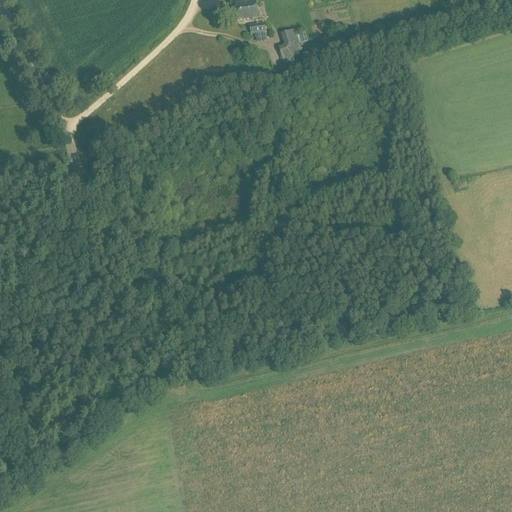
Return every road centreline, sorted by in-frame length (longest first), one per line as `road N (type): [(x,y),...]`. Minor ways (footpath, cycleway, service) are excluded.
road 1 (tertiary): [(0,325),(60,249),(77,189),(61,130),(0,6)]
road 2 (track): [(194,386),(75,164)]
road 3 (track): [(193,0),(183,26),(61,130)]
